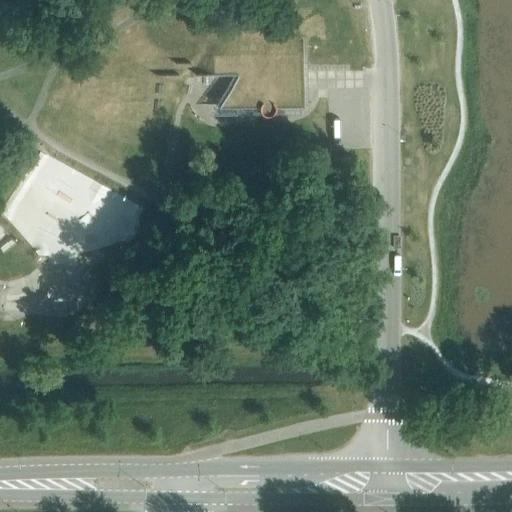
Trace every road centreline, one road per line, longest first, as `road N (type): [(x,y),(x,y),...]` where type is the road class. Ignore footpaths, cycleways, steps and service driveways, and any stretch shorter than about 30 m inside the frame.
road 1 (unclassified): [(388,477),(374,0)]
road 2 (tertiary): [(188,482),(388,477)]
road 3 (tertiary): [(188,482),(0,485)]
road 4 (tertiary): [(388,477),(511,473)]
